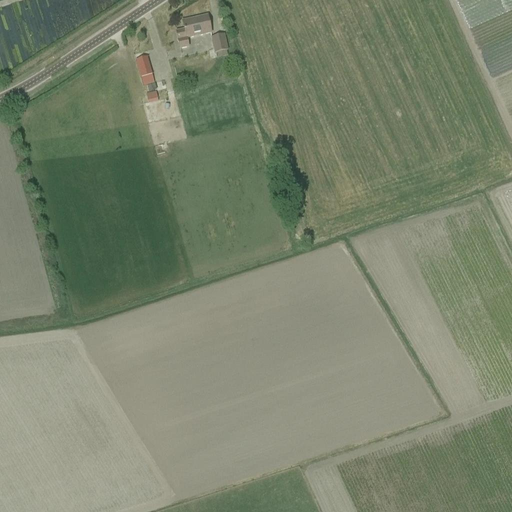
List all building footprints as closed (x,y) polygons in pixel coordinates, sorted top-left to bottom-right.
[(176,33),(178,43),(179,50),(188,48),(186,39),(211,34),(209,27),(207,17),(194,20),(195,22),(182,25),(184,31),(176,33)] [(228,51),(224,36),(211,39),(215,54),(216,58),(227,55),(226,52),(228,51)] [(155,58),(153,52),(139,56),(141,63),(155,58)] [(144,64),(151,88),(162,85),(155,61),(144,64)] [(156,104),(166,101),(163,93),(154,96),(156,104)]
